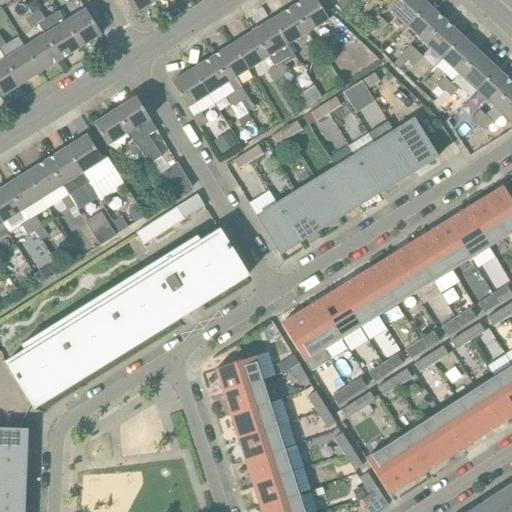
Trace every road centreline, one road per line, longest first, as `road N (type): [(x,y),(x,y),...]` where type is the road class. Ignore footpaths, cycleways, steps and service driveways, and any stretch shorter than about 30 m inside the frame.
road 1 (residential): [(276,293),(511,146)]
road 2 (residential): [(139,62),(276,293)]
road 3 (residential): [(170,361),(62,432),(54,511)]
road 4 (residential): [(0,146),(139,62)]
road 5 (residential): [(221,511),(170,361)]
road 6 (residential): [(276,293),(170,361)]
